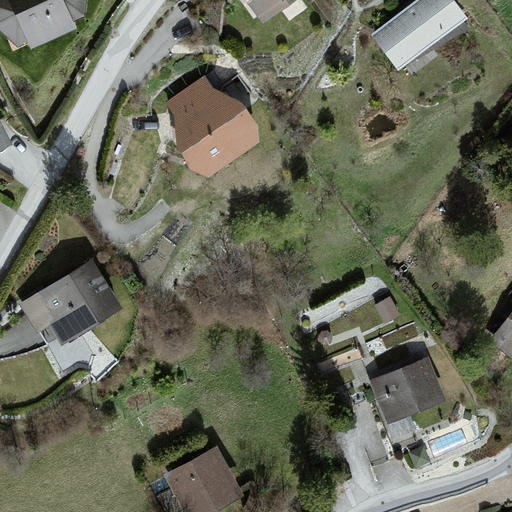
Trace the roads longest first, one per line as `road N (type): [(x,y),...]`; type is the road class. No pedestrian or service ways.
road 1 (residential): [(0,260),(159,0)]
road 2 (residential): [(375,511),(511,456)]
